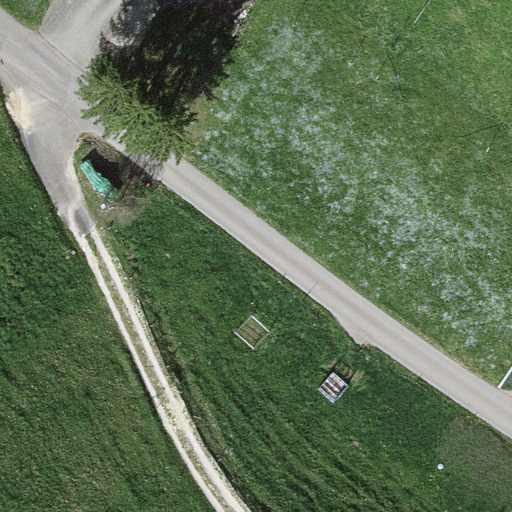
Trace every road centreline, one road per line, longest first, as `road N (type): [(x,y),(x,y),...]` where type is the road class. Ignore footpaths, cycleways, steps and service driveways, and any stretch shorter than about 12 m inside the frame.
road 1 (unclassified): [(10,49),(511,419)]
road 2 (track): [(237,511),(182,432),(88,235),(52,142),(44,76)]
